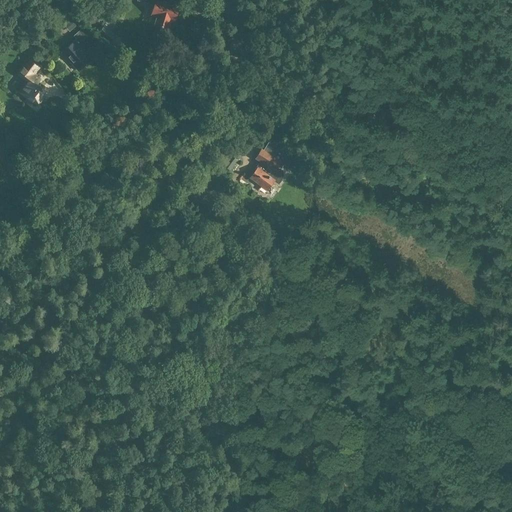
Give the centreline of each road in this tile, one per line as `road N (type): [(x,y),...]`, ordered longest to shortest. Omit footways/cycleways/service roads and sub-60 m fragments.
road 1 (unclassified): [(0,245),(81,157),(239,40),(226,0)]
road 2 (track): [(511,140),(239,40)]
